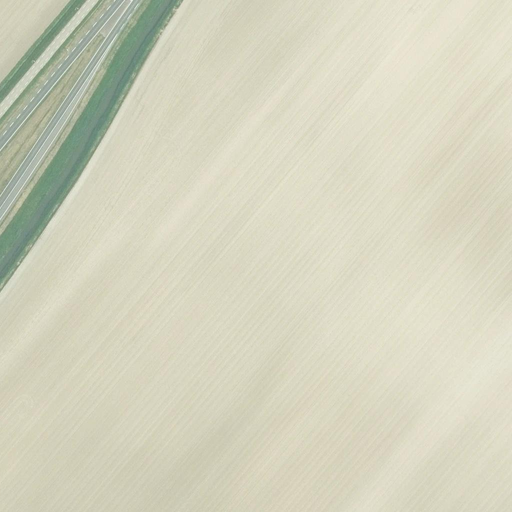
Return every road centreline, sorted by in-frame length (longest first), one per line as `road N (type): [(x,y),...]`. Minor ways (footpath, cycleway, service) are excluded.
road 1 (primary): [(0,202),(137,0)]
road 2 (primary): [(121,0),(0,145)]
road 3 (unclassified): [(0,110),(90,0)]
